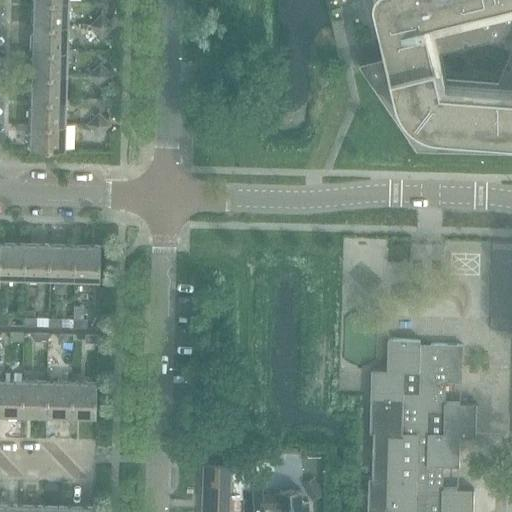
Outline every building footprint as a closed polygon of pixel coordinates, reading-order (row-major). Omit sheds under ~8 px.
[(68,23),(68,0),(34,0),(34,9),(31,9),(31,23),(34,23),(34,22),(68,23)] [(380,36),(379,36),(380,38),(383,38),(388,57),(359,64),(416,149),(511,151),(511,0),(385,0),(390,20),(376,23),(376,26),(377,26),(380,36)] [(95,29),(107,17),(101,11),(89,23),(95,29)] [(107,17),(95,29),(101,35),(113,23),(107,17)] [(67,48),(68,23),(34,22),(34,23),(34,33),(31,33),(30,48),(33,48),(33,47),(67,48)] [(67,72),(67,48),(33,47),(33,48),(33,58),(30,58),(30,72),(33,72),(33,71),(67,72)] [(94,78),(105,67),(100,61),(88,72),(94,78)] [(105,67),(94,78),(99,84),(111,73),(105,67)] [(66,97),(67,72),(33,71),(33,72),(32,83),(29,83),(29,97),(32,97),(32,96),(66,97)] [(65,122),(66,97),(32,96),(32,97),(32,107),(29,107),(28,122),(31,122),(31,121),(65,122)] [(92,128),(104,117),(98,111),(86,122),(92,128)] [(104,117),(92,128),(98,134),(110,123),(104,117)] [(64,147),(65,122),(31,121),(31,122),(31,132),(28,132),(28,146),(64,147)] [(25,275),(26,242),(1,241),(0,275),(25,275)] [(50,276),(51,243),(26,242),(25,275),(50,276)] [(75,277),(76,244),(51,243),(50,276),(75,277)] [(76,244),(75,277),(100,277),(101,244),(76,244)] [(48,324),(62,325),(62,317),(54,317),(54,309),(48,309),(48,324)] [(0,314),(0,323),(12,323),(12,315),(0,314)] [(23,324),(37,324),(37,316),(23,316),(23,324)] [(9,339),(23,339),(23,330),(9,330),(9,339)] [(34,340),(47,340),(48,331),(34,331),(34,340)] [(59,340),(72,341),(73,332),(59,331),(59,340)] [(84,341),(98,341),(98,332),(84,332),(84,341)] [(446,381),(461,382),(462,343),(420,342),(420,338),(389,337),(388,369),(372,368),(370,430),(373,430),(372,476),(368,476),(367,511),(473,511),(474,488),(443,487),(443,465),(459,465),(460,434),(475,435),(476,403),(445,402),(446,381)] [(0,411),(22,412),(23,379),(0,378),(0,411)] [(47,413),(48,380),(23,379),(22,412),(47,413)] [(72,414),(73,381),(48,380),(47,413),(72,414)] [(73,381),(72,414),(97,414),(98,381),(73,381)] [(244,511),(244,497),(231,497),(232,466),(204,465),(203,492),(204,492),(203,511),(244,511)] [(244,497),(244,511),(262,511),(262,507),(280,505),(280,511),(301,511),(300,489),(279,490),(279,493),(261,494),(261,486),(243,487),(244,497)] [(0,511),(19,511),(19,505),(0,503),(0,511)]
